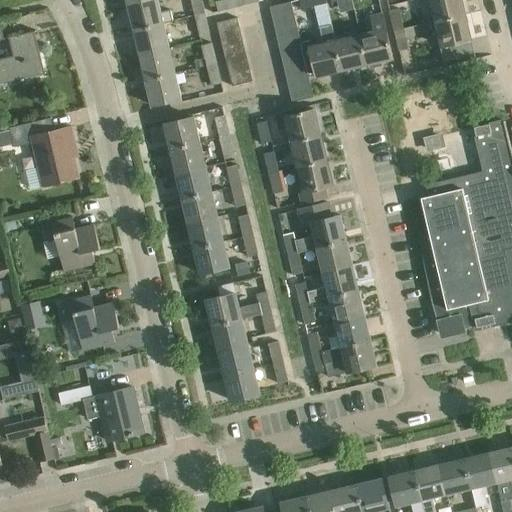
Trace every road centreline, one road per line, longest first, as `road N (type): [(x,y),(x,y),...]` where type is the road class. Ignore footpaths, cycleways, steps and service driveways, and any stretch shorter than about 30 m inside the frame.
road 1 (residential): [(191,465),(112,126),(69,0)]
road 2 (residential): [(419,409),(355,131)]
road 3 (residential): [(191,465),(419,409)]
road 4 (residential): [(0,507),(191,465)]
